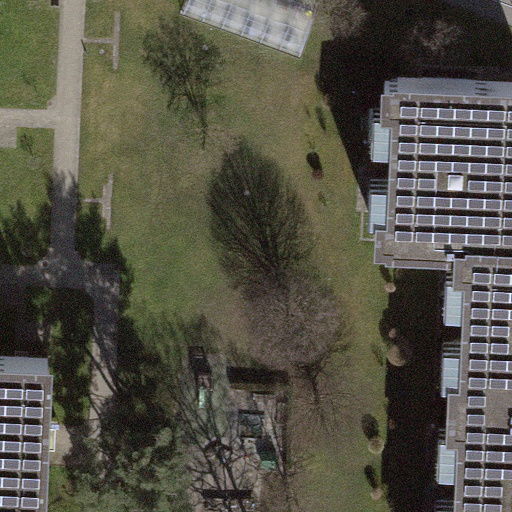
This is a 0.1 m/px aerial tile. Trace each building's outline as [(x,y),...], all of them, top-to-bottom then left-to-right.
[(196,0),(192,21),(314,47),(324,0),(196,0)] [(511,81),(374,76),(368,238),(454,241),(511,243),(511,81)] [(511,243),(454,241),(449,383),(511,384),(511,243)] [(0,511),(44,511),(50,357),(0,355),(0,511)] [(511,511),(511,384),(449,383),(444,511),(511,511)]
